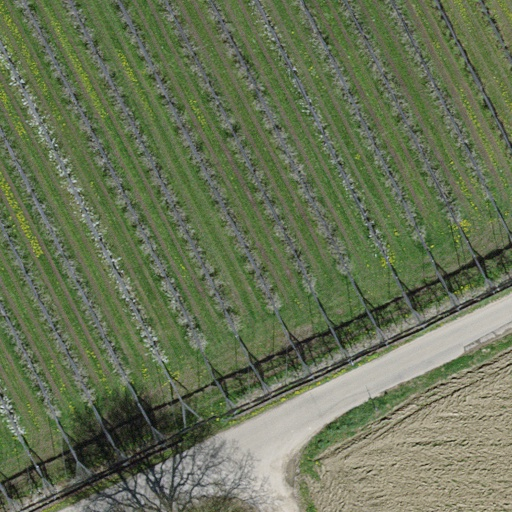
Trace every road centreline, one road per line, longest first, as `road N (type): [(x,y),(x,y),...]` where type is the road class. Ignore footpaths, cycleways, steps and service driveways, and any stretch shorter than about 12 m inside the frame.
road 1 (residential): [(234,449),(511,317)]
road 2 (residential): [(102,511),(234,449)]
